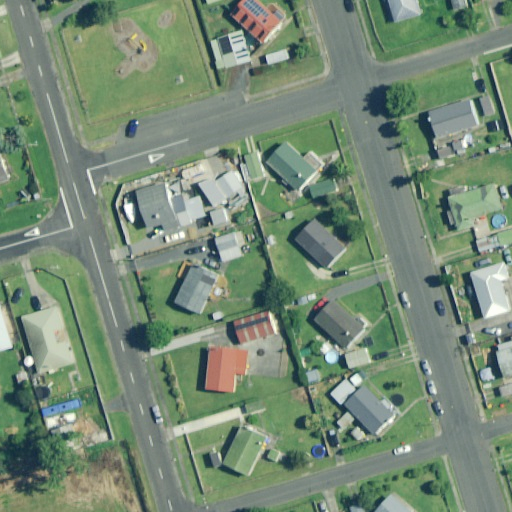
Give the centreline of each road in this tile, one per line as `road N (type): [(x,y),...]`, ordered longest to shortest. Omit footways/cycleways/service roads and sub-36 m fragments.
road 1 (residential): [(359,86),(462,441)]
road 2 (residential): [(73,175),(359,86)]
road 3 (unclassified): [(86,225),(172,511)]
road 4 (residential): [(462,441),(226,511)]
road 5 (unclassified): [(19,0),(73,175)]
road 6 (residential): [(359,86),(511,35)]
